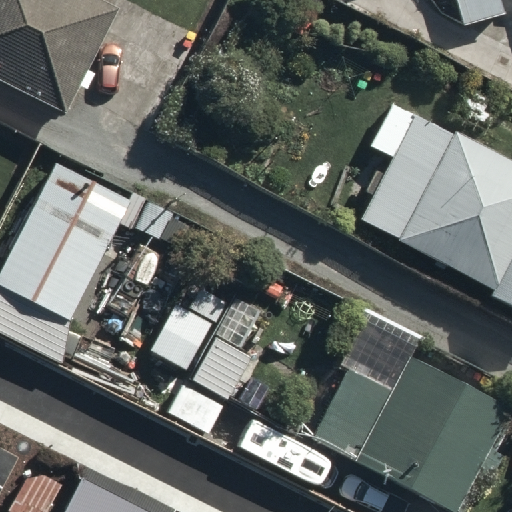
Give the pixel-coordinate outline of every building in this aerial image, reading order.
[(0,0),(0,87),(70,122),(83,95),(90,99),(97,85),(90,81),(122,17),(88,0),(0,0)] [(511,0),(457,0),(468,38),(508,27),(499,0),(511,0)] [(511,174),(395,117),(375,159),(397,170),(366,233),(404,252),(403,256),(497,302),(493,310),(511,319),(511,174)] [(0,259),(0,275),(64,308),(125,190),(54,154),(0,259)] [(175,297),(149,344),(184,363),(210,316),(175,297)] [(305,431),(446,507),(504,401),(400,345),(380,380),(343,360),(305,431)] [(211,421),(256,449),(276,416),(231,388),(211,421)] [(56,511),(167,511),(82,465),(56,511)]
